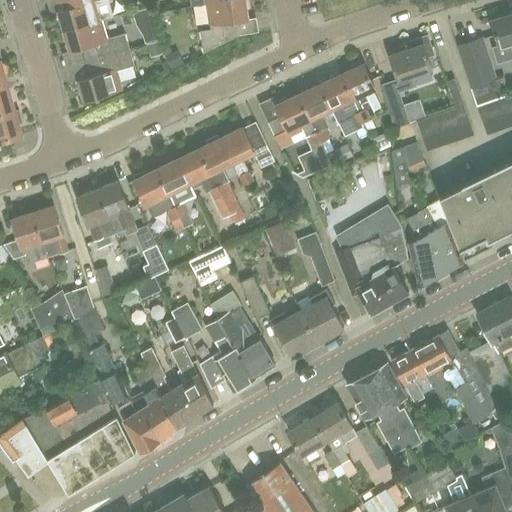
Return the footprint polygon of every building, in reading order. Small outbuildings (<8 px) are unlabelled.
[(113,16),(107,0),(66,0),(69,7),(59,10),(65,30),(102,20),(113,16)] [(249,18),(246,0),(229,0),(208,4),(211,28),(201,30),(204,52),(241,34),(239,20),(249,18)] [(157,38),(148,8),(133,12),(136,25),(143,35),(145,42),(157,38)] [(511,12),(492,18),(499,45),(494,47),(498,61),(511,57),(508,45),(511,43),(511,12)] [(131,48),(126,32),(107,38),(102,20),(65,30),(70,51),(81,48),(85,62),(131,48)] [(383,84),(395,127),(410,122),(404,105),(399,91),(414,85),(410,75),(432,67),(428,54),(433,52),(427,34),(405,42),(407,48),(389,54),(398,78),(383,84)] [(499,90),(482,36),(457,44),(474,99),(499,90)] [(163,53),(159,41),(146,44),(150,57),(163,53)] [(85,100),(123,89),(117,70),(135,65),(131,48),(85,62),(89,76),(79,79),(85,100)] [(182,65),(176,52),(164,57),(171,70),(182,65)] [(365,63),(363,64),(362,61),(359,60),(352,63),(352,66),(353,68),(343,73),(366,121),(376,116),(365,93),(376,87),(365,63)] [(1,61),(0,61),(0,88),(8,86),(1,61)] [(354,126),(366,121),(343,73),(321,83),(333,108),(343,103),(354,126)] [(455,78),(447,80),(456,107),(464,104),(455,78)] [(333,108),(321,83),(299,93),(325,148),(333,144),(326,128),(329,126),(322,112),(333,108)] [(0,114),(16,110),(9,87),(8,86),(0,88),(0,114)] [(323,149),(325,148),(299,93),(277,104),(282,114),(271,119),(284,148),(306,138),(321,169),(331,164),(323,149)] [(505,95),(496,99),(500,109),(509,106),(505,95)] [(419,99),(404,105),(410,122),(425,117),(419,99)] [(486,102),(490,112),(500,109),(496,99),(486,102)] [(486,102),(477,105),(481,116),(490,112),(486,102)] [(459,119),(468,116),(464,104),(456,107),(455,107),(459,119)] [(455,107),(445,110),(449,122),(459,119),(455,107)] [(0,141),(23,135),(20,124),(24,122),(20,110),(16,111),(16,110),(0,114),(0,141)] [(445,110),(436,114),(440,125),(449,122),(445,110)] [(436,114),(426,117),(430,129),(440,125),(436,114)] [(426,117),(417,120),(421,132),(430,129),(426,117)] [(274,160),(260,131),(248,137),(243,127),(220,137),(232,162),(243,186),(253,181),(242,157),(254,151),(261,167),(274,160)] [(232,162),(220,137),(219,138),(217,135),(206,140),(208,143),(199,148),(210,172),(231,213),(235,223),(245,218),(228,181),(221,167),(232,162)] [(373,145),(378,156),(394,149),(389,138),(373,145)] [(352,157),(347,145),(336,150),(341,162),(352,157)] [(410,170),(405,145),(392,150),(395,173),(410,170)] [(210,172),(199,148),(177,158),(189,182),(190,182),(199,177),(206,191),(209,190),(222,217),(231,213),(210,172)] [(189,182),(177,158),(156,168),(167,192),(168,192),(178,187),(183,196),(194,191),(190,182),(189,182)] [(495,168),(440,195),(464,257),(492,244),(489,239),(511,228),(511,167),(498,174),(495,168)] [(175,206),(168,192),(167,192),(156,168),(146,173),(145,169),(134,174),(135,178),(134,179),(152,216),(165,210),(174,206),(175,206)] [(340,193),(331,170),(308,179),(317,202),(340,193)] [(117,179),(96,188),(115,233),(124,229),(126,235),(138,230),(135,221),(133,221),(127,208),(129,208),(117,179)] [(115,233),(96,188),(76,197),(88,225),(89,224),(99,248),(112,242),(109,235),(115,233)] [(267,206),(263,196),(253,201),(258,211),(267,206)] [(174,206),(179,217),(189,212),(184,201),(175,206),(174,206)] [(54,205),(33,212),(48,257),(68,250),(62,234),(63,233),(54,205)] [(464,258),(449,219),(437,225),(428,205),(417,212),(427,231),(442,272),(464,259),(463,258),(464,258)] [(48,257),(33,212),(12,218),(19,239),(4,244),(13,258),(25,254),(28,263),(48,257)] [(427,231),(417,212),(407,218),(416,237),(409,241),(420,285),(442,272),(427,231)] [(179,217),(170,221),(175,233),(184,228),(179,217)] [(295,247),(284,220),(266,228),(277,255),(295,247)] [(395,264),(399,262),(408,256),(401,225),(336,250),(354,297),(361,292),(372,311),(373,312),(409,290),(400,276),(402,275),(395,264)] [(335,280),(316,231),(315,232),(297,238),(303,253),(311,256),(322,285),(334,281),(335,280)] [(0,246),(0,253),(6,262),(13,258),(4,244),(0,246)] [(168,269),(157,244),(143,251),(148,264),(143,265),(149,278),(154,276),(155,275),(168,269)] [(191,264),(197,276),(213,269),(206,257),(191,264)] [(115,291),(107,265),(96,269),(104,295),(115,291)] [(169,279),(177,293),(192,285),(184,270),(169,279)] [(149,278),(136,284),(143,298),(162,289),(155,275),(154,276),(149,278)] [(270,312),(253,275),(240,282),(257,318),(270,312)] [(64,294),(76,318),(93,307),(87,285),(64,294)] [(314,302),(301,308),(288,315),(285,309),(268,317),(276,333),(279,331),(291,353),(343,326),(332,304),(335,302),(327,287),(310,296),(314,302)] [(75,319),(76,318),(64,294),(63,289),(44,302),(53,316),(60,326),(75,319)] [(491,391),(511,380),(511,371),(501,350),(511,343),(511,300),(510,296),(478,314),(492,339),(470,351),(469,351),(490,391),(491,391)] [(171,311),(174,317),(176,316),(186,337),(202,328),(187,302),(171,311)] [(141,448),(159,437),(137,394),(133,396),(129,394),(104,343),(99,346),(94,333),(104,328),(93,307),(76,318),(75,319),(104,377),(101,379),(113,402),(121,398),(124,404),(119,407),(141,448)] [(274,362),(257,334),(245,313),(237,319),(231,310),(218,318),(254,375),(274,362)] [(53,316),(37,324),(42,335),(60,326),(53,316)] [(185,338),(186,337),(176,316),(174,317),(166,321),(175,341),(185,337),(185,338)] [(254,376),(254,375),(218,318),(206,325),(215,340),(221,350),(213,355),(215,359),(234,388),(254,376)] [(490,391),(469,351),(470,351),(468,347),(460,351),(448,329),(413,348),(427,373),(429,376),(430,375),(443,400),(458,392),(474,422),(499,408),(491,391),(490,391)] [(0,389),(20,379),(57,360),(43,335),(6,353),(0,355),(0,389)] [(212,401),(184,343),(171,349),(187,379),(180,383),(195,412),(212,401)] [(195,412),(180,383),(170,389),(163,376),(165,375),(152,346),(141,352),(148,364),(177,423),(195,412)] [(426,396),(417,378),(427,373),(413,348),(393,359),(416,401),(426,396)] [(395,402),(405,396),(386,361),(366,372),(385,407),(401,433),(409,447),(422,440),(404,407),(399,410),(395,402)] [(177,423),(148,364),(137,371),(145,389),(137,394),(159,437),(160,436),(159,435),(177,423)] [(385,407),(366,372),(346,383),(365,418),(377,412),(381,419),(376,422),(387,441),(401,433),(385,407)] [(135,451),(113,402),(101,379),(68,394),(25,418),(29,426),(30,425),(41,443),(39,444),(48,458),(69,492),(135,451)] [(339,402),(313,417),(327,439),(327,438),(333,449),(341,463),(349,459),(346,452),(351,449),(346,441),(357,435),(368,453),(379,446),(367,426),(356,432),(352,424),(339,402)] [(326,439),(313,417),(289,431),(302,453),(326,439)] [(48,458),(39,444),(41,443),(30,425),(29,426),(22,430),(17,421),(3,431),(10,439),(9,440),(31,469),(48,458)] [(475,427),(462,435),(466,441),(479,434),(475,427)] [(452,430),(442,436),(450,449),(460,443),(452,430)] [(511,442),(501,449),(506,466),(511,487),(511,442)] [(333,449),(324,454),(333,468),(341,463),(333,449)] [(248,481),(265,506),(269,511),(316,511),(281,459),(248,481)] [(447,461),(425,475),(434,492),(457,478),(447,461)] [(334,471),(339,481),(355,473),(351,463),(334,471)] [(507,511),(503,500),(511,496),(511,487),(506,466),(482,476),(487,487),(471,494),(478,511),(507,511)] [(434,492),(425,475),(405,486),(415,503),(434,492)] [(237,511),(236,509),(231,511),(222,511),(208,486),(186,499),(193,511),(237,511)] [(385,490),(364,502),(369,511),(391,511),(396,509),(392,502),(385,490)] [(193,511),(186,499),(183,494),(165,504),(169,511),(193,511)] [(478,511),(471,494),(427,511),(478,511)]
